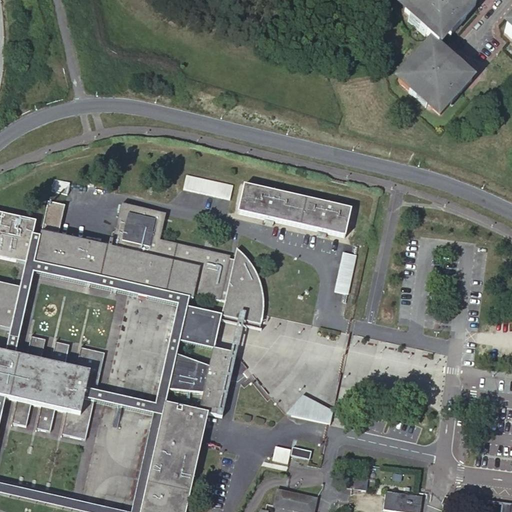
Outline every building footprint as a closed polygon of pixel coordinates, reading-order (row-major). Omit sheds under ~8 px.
[(437,46),(441,41),(447,34),(450,37),(466,20),(464,19),(475,8),(465,0),(412,0),(415,2),(404,13),(411,19),(407,22),(425,37),(426,36),(432,41),(437,46)] [(408,71),(399,81),(398,82),(409,92),(408,93),(425,109),(428,105),(440,115),(450,104),(451,105),(461,94),(458,91),(468,79),(457,69),(460,66),(437,46),(432,41),(422,52),(420,51),(405,68),(408,71)] [(458,91),(461,94),(471,82),(468,79),(458,91)] [(232,185),(186,176),(183,190),(229,200),(232,185)] [(238,215),(345,238),(351,211),(244,187),(238,215)] [(56,232),(63,206),(51,202),(44,228),(56,232)] [(5,355),(14,358),(20,334),(34,275),(179,307),(188,309),(189,308),(191,300),(194,301),(195,297),(224,303),(222,317),(220,322),(261,332),(260,331),(263,316),(264,313),(264,309),(264,306),(264,303),(264,300),(263,298),(263,295),(263,293),(262,292),(262,290),(261,288),(261,286),(260,284),(259,281),(258,278),(257,276),(256,274),(255,272),(253,269),(252,267),(251,266),(249,263),(248,262),(247,260),(245,259),(244,257),(243,256),(241,254),(240,253),(237,251),(234,261),(230,260),(231,257),(160,242),(166,215),(120,205),(112,243),(109,243),(107,249),(40,234),(39,239),(32,238),(35,224),(0,216),(0,260),(26,266),(20,291),(0,286),(0,330),(10,332),(5,355)] [(342,253),(334,292),(348,295),(356,255),(342,253)] [(156,406),(97,393),(85,391),(83,400),(95,403),(154,415),(154,416),(163,418),(163,416),(166,406),(171,391),(204,394),(209,368),(178,356),(181,342),(214,350),(220,322),(222,317),(189,308),(188,309),(179,307),(156,406)] [(83,400),(85,391),(97,393),(105,355),(82,349),(82,347),(76,371),(65,369),(70,347),(57,344),(58,342),(57,342),(52,366),(44,364),(49,342),(35,339),(36,337),(35,337),(30,361),(14,358),(5,355),(0,354),(0,399),(4,400),(20,404),(15,428),(16,426),(30,429),(34,407),(42,408),(37,432),(38,431),(51,434),(56,412),(67,414),(61,438),(62,438),(62,436),(86,441),(95,403),(83,400)] [(232,353),(214,350),(209,368),(204,394),(199,413),(207,415),(217,417),(232,353)] [(333,411),(302,396),(286,415),(330,425),(333,411)] [(184,511),(207,415),(199,413),(166,406),(163,416),(163,418),(141,511),(184,511)] [(0,495),(74,511),(141,511),(163,418),(154,416),(131,511),(114,511),(0,486),(0,495)] [(289,457),(307,461),(310,453),(291,449),(289,457)] [(366,481),(343,478),(341,489),(364,492),(366,481)] [(274,491),(271,507),(295,511),(312,511),(315,499),(274,491)] [(415,498),(384,494),(381,511),(418,511),(420,500),(414,499),(415,498)]
